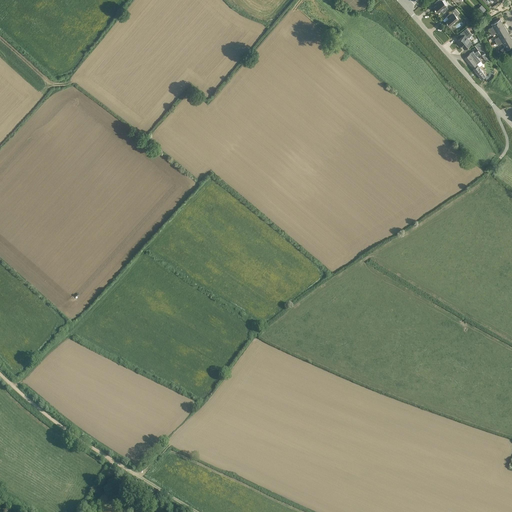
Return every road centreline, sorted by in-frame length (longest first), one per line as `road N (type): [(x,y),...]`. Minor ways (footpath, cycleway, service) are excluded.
road 1 (unclassified): [(135,474),(0,373)]
road 2 (unclassified): [(498,112),(405,6)]
